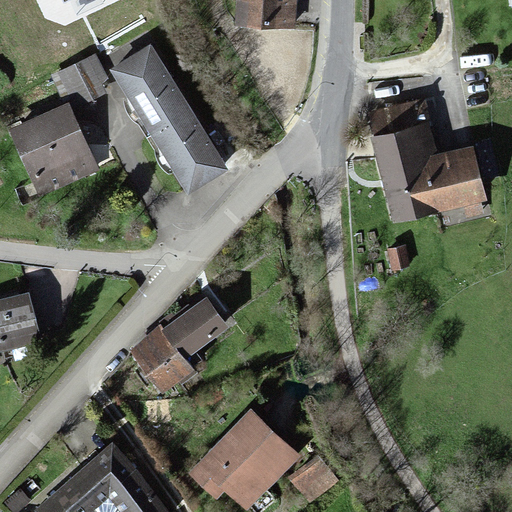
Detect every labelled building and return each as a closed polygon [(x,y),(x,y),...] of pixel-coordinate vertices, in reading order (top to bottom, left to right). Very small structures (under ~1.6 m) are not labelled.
[(242,0),(242,18),(293,21),(293,0),(242,0)] [(150,45),(109,70),(187,195),(227,170),(150,45)] [(96,54),(51,75),(64,106),(69,103),(72,109),(106,93),(101,83),(107,78),(96,54)] [(423,102),(368,115),(391,211),(484,189),(473,146),(436,155),(423,102)] [(64,106),(10,129),(39,196),(99,170),(72,109),(69,103),(64,106)] [(405,245),(388,249),(392,271),(410,267),(405,245)] [(28,292),(0,299),(0,350),(41,341),(28,292)] [(207,292),(133,347),(161,385),(197,358),(190,349),(229,321),(207,292)] [(252,407),(197,464),(242,508),(298,451),(252,407)] [(168,511),(114,448),(39,510),(40,511),(86,511),(105,496),(118,511),(168,511)]
